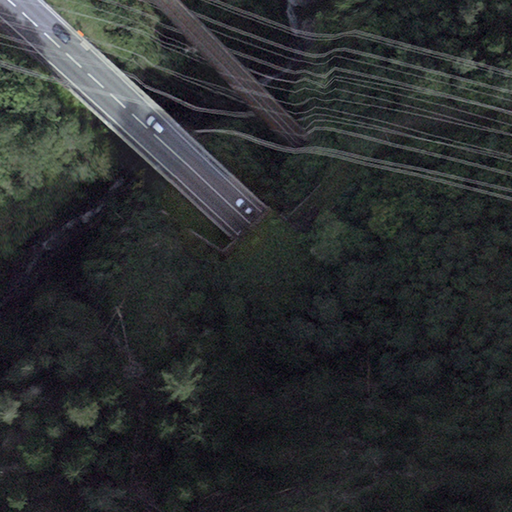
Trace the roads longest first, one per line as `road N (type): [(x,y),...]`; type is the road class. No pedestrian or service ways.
road 1 (primary): [(511,450),(380,345),(3,0)]
road 2 (track): [(245,225),(307,208),(360,147),(440,116),(511,118)]
